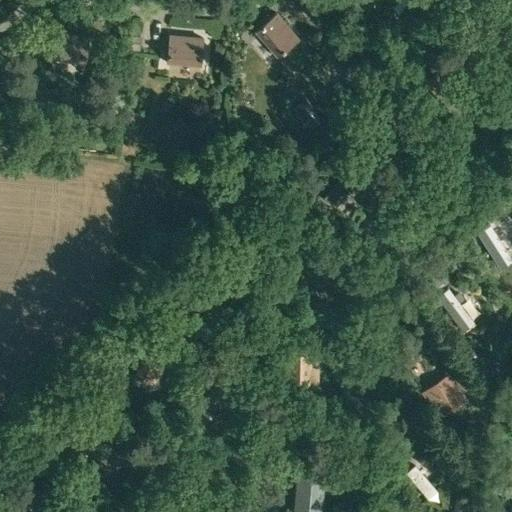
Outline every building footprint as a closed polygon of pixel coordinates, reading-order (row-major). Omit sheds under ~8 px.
[(254,29),(277,56),(298,38),(275,11),(254,29)] [(50,57),(84,63),(88,35),(55,30),(50,57)] [(165,61),(200,64),(203,37),(168,34),(165,61)] [(141,36),(131,35),(130,49),(140,50),(141,36)] [(402,52),(392,40),(386,45),(396,57),(402,52)] [(437,70),(424,83),(456,115),(469,102),(437,70)] [(374,112),(389,127),(411,106),(396,90),(374,112)] [(482,93),(463,114),(474,124),(492,102),(482,93)] [(297,118),(309,130),(314,125),(315,126),(323,119),(304,97),(290,109),(297,118)] [(323,197),(335,206),(351,183),(365,193),(374,180),(347,162),(323,197)] [(479,206),(467,214),(472,222),(484,215),(479,206)] [(488,224),(475,232),(498,267),(511,259),(488,224)] [(304,285),(341,275),(334,252),(323,255),(320,243),(294,250),(304,285)] [(221,293),(233,300),(255,266),(241,258),(240,260),(232,255),(213,283),(223,289),(221,293)] [(444,284),(436,273),(428,279),(436,290),(444,284)] [(134,377),(153,386),(172,350),(152,340),(134,377)] [(286,386),(316,387),(316,373),(310,373),(310,350),(287,350),(286,386)] [(423,391),(440,416),(464,400),(448,375),(423,391)] [(191,423),(203,430),(214,411),(224,416),(230,405),(207,393),(191,423)] [(57,442),(80,465),(108,437),(98,425),(82,441),(70,429),(57,442)] [(35,471),(43,465),(35,456),(27,463),(35,471)] [(415,477),(425,489),(433,482),(423,470),(415,477)] [(294,473),(295,509),(314,508),(312,472),(294,473)] [(435,503),(444,496),(435,484),(426,491),(435,503)] [(165,511),(160,508),(168,498),(158,489),(144,506),(149,510),(146,511),(165,511)]
